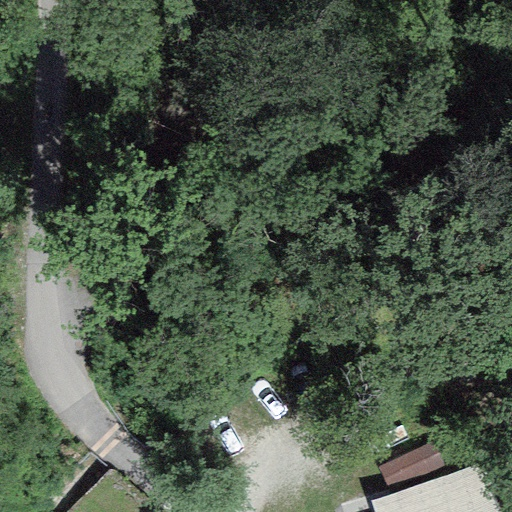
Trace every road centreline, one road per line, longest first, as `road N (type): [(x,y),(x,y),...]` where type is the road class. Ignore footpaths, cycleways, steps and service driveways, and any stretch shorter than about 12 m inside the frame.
road 1 (unclassified): [(52,0),(40,113),(44,291),(69,374),(98,427)]
road 2 (track): [(69,374),(226,0)]
